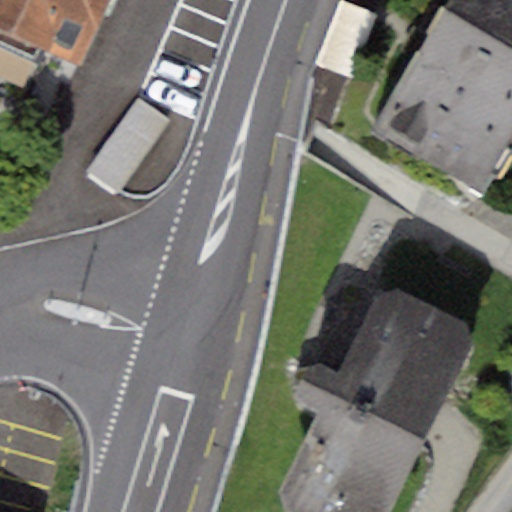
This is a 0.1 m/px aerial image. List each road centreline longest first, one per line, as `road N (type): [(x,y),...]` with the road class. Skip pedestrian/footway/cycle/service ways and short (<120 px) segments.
road 1 (unknown): [(76,255),(68,178),(79,136),(155,0)]
road 2 (tertiary): [(255,79),(163,194),(61,264)]
road 3 (primary): [(255,79),(196,311)]
road 4 (tertiary): [(0,346),(167,411)]
road 5 (tertiary): [(196,311),(61,264)]
